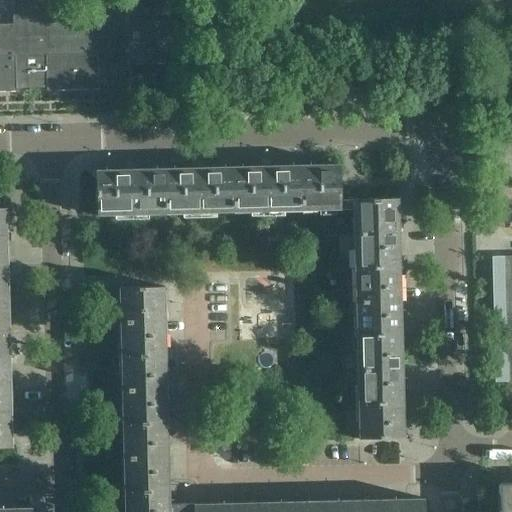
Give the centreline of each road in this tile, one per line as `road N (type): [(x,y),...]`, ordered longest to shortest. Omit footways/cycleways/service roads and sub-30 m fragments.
road 1 (residential): [(49,143),(445,134),(447,450)]
road 2 (residential): [(449,475),(217,481),(199,468),(196,295)]
road 3 (residential): [(57,484),(49,143)]
